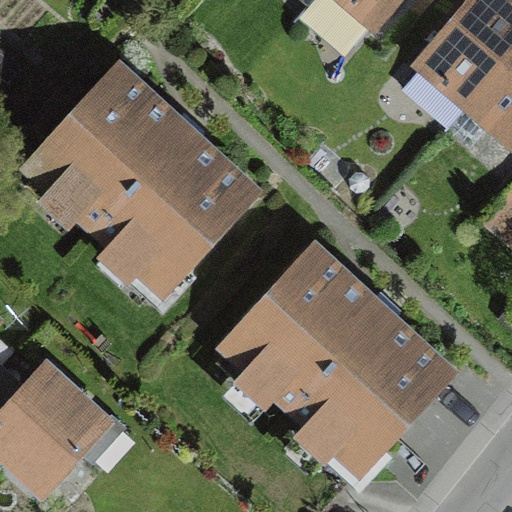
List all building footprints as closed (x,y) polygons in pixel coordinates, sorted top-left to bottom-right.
[(327,0),(381,48),(424,0),(327,0)] [(463,113),(511,55),(511,0),(488,0),(422,78),(463,113)] [(511,55),(463,113),(511,154),(511,55)] [(21,182),(169,315),(271,201),(124,69),(21,182)] [(511,206),(486,237),(511,258),(511,206)] [(231,367),(375,491),(465,384),(323,261),(231,367)] [(47,370),(0,424),(0,468),(48,511),(56,511),(124,437),(47,370)]
